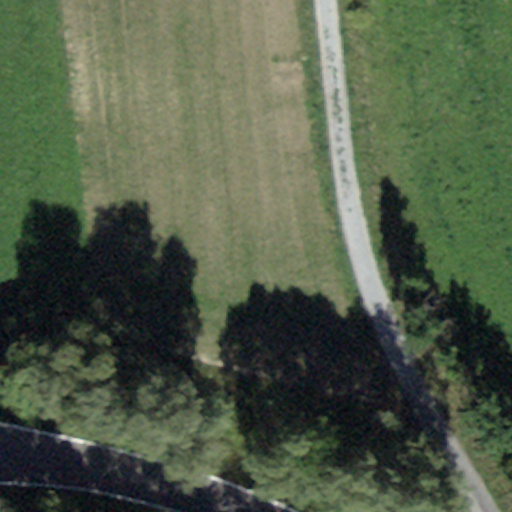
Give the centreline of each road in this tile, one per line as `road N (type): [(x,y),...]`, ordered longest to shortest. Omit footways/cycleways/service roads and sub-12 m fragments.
road 1 (track): [(481,511),(400,366),(334,142),(320,0)]
road 2 (tertiary): [(247,511),(207,495),(0,449)]
